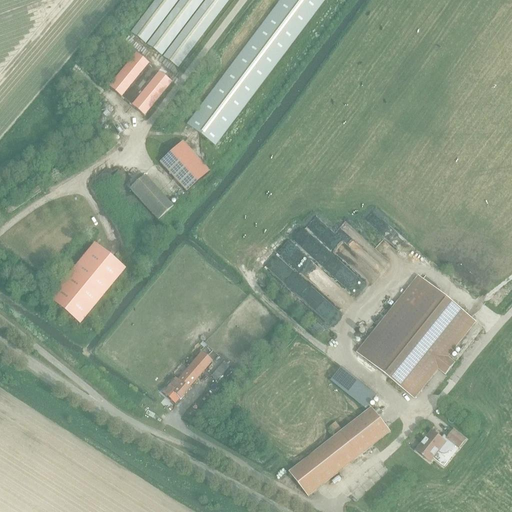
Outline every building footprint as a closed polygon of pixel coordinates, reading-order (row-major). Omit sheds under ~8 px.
[(177,0),(156,0),(131,33),(145,43),(177,0)] [(206,0),(163,57),(177,68),(228,0),(206,0)] [(280,0),(186,125),(215,146),(325,0),(280,0)] [(108,88),(143,117),(170,84),(135,55),(108,88)] [(182,142),(159,163),(186,193),(209,172),(182,142)] [(129,190),(157,220),(172,207),(144,176),(129,190)] [(0,207),(7,216),(41,193),(35,184),(0,207)] [(382,225),(389,218),(377,206),(370,213),(382,225)] [(349,216),(340,226),(355,240),(382,266),(391,257),(349,216)] [(321,217),(316,221),(319,226),(325,222),(321,217)] [(48,299),(79,324),(124,269),(94,244),(48,299)] [(301,244),(293,253),(300,258),(307,248),(301,244)] [(356,353),(414,400),(414,399),(412,398),(436,369),(445,376),(454,364),(446,357),(473,322),(475,324),(475,323),(418,277),(417,277),(419,279),(358,354),(357,353),(356,353)] [(398,296),(402,292),(396,286),(392,291),(398,296)] [(317,324),(314,328),(321,334),(324,330),(317,324)] [(475,329),(469,337),(474,340),(479,332),(475,329)] [(169,391),(180,400),(189,390),(187,389),(210,362),(211,361),(202,352),(177,380),(178,380),(169,391)] [(329,382),(365,410),(376,397),(340,368),(329,382)] [(376,444),(391,433),(372,408),(358,420),(289,473),(308,497),(376,444)] [(336,422),(330,427),(336,433),(341,428),(336,422)] [(416,452),(429,463),(438,452),(440,453),(442,454),(444,454),(446,454),(448,452),(449,451),(450,452),(454,446),(458,449),(465,440),(453,431),(447,439),(444,437),(441,440),(431,432),(416,452)]
